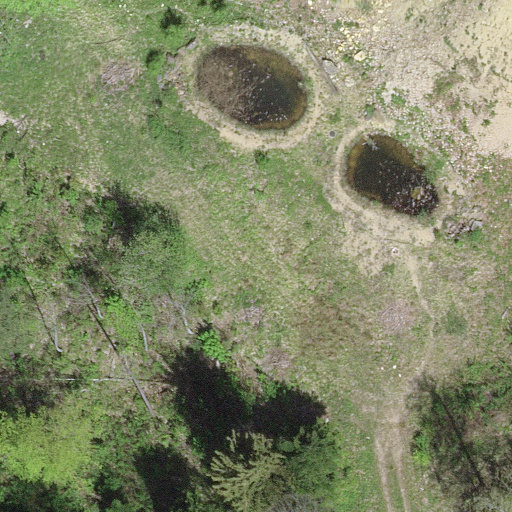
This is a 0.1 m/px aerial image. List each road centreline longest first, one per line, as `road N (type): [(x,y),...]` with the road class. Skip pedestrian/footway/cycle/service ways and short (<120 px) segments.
road 1 (track): [(383,458),(357,397),(289,294),(158,162),(129,108)]
road 2 (track): [(400,511),(383,458),(453,342),(511,276)]
road 3 (track): [(511,195),(450,132),(376,80)]
road 4 (track): [(420,511),(422,502),(511,429)]
